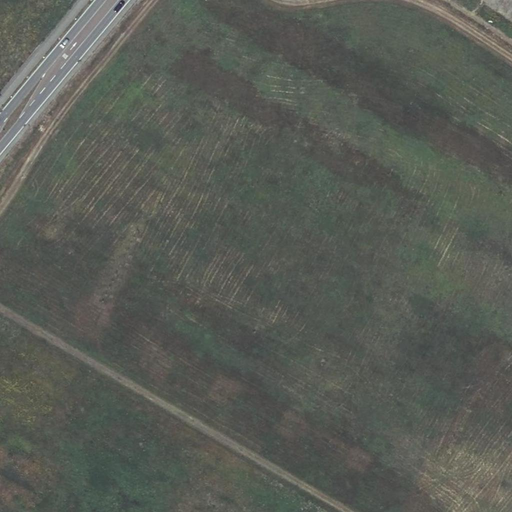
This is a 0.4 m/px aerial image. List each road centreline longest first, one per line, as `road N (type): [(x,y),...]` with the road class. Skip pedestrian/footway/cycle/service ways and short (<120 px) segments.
road 1 (track): [(154,0),(51,128),(0,208)]
road 2 (secondary): [(0,147),(123,0)]
road 3 (secondary): [(99,0),(0,118)]
